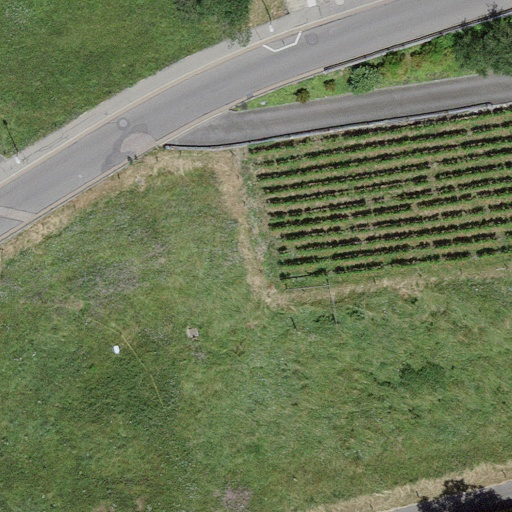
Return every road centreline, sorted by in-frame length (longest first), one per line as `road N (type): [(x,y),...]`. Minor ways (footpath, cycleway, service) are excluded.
road 1 (residential): [(0,212),(202,93),(470,0)]
road 2 (unknown): [(176,108),(231,125),(511,82)]
